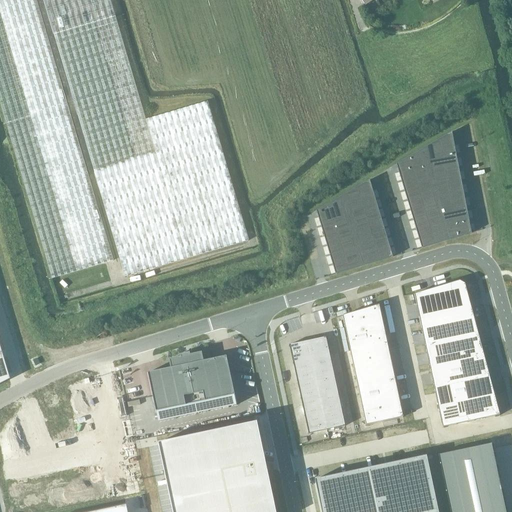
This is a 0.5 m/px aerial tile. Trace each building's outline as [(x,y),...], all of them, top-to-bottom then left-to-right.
[(0,0),(0,104),(51,279),(112,261),(36,0),(0,0)] [(43,0),(51,27),(93,172),(155,155),(145,120),(113,9),(110,0),(43,0)] [(155,155),(93,172),(125,277),(249,240),(208,101),(145,120),(155,155)] [(452,132),(396,165),(422,249),(472,233),(452,132)] [(370,180),(316,211),(336,275),(393,257),(370,180)] [(460,281),(414,295),(442,428),(500,416),(465,284),(460,281)] [(64,299),(76,295),(74,290),(63,294),(64,299)] [(379,305),(342,316),(366,426),(403,418),(379,305)] [(326,337),(289,345),(309,434),(345,426),(326,337)] [(0,346),(0,384),(10,379),(0,346)] [(189,354),(185,355),(195,404),(235,395),(226,356),(203,361),(201,353),(189,356),(189,354)] [(171,368),(147,373),(156,412),(195,404),(185,355),(181,356),(181,358),(170,360),(171,368)] [(45,411),(19,417),(27,453),(111,435),(101,389),(82,393),(80,386),(61,391),(62,396),(42,400),(45,411)] [(257,422),(158,443),(172,511),(276,511),(267,471),(257,424),(257,422)] [(505,511),(492,444),(439,455),(450,511),(505,511)] [(20,479),(7,481),(10,497),(12,496),(15,511),(21,511),(139,487),(132,456),(131,456),(131,455),(121,457),(121,458),(102,462),(102,461),(80,466),(80,467),(61,471),(61,470),(39,475),(39,476),(20,480),(20,479)] [(438,511),(426,456),(315,480),(321,511),(438,511)]
